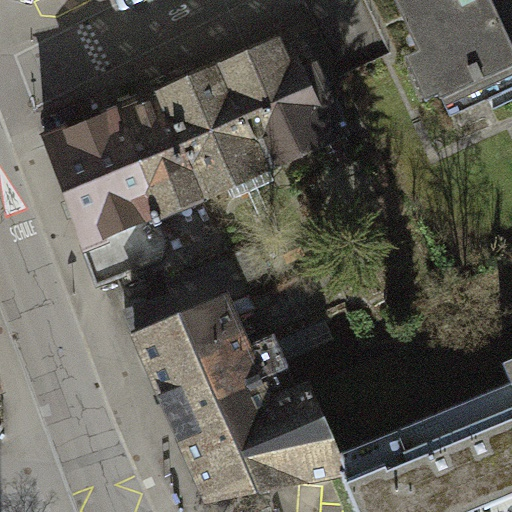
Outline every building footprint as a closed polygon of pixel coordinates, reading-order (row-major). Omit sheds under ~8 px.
[(511,0),(390,0),(436,98),(511,63),(511,51),(511,0)] [(163,94),(200,197),(343,131),(319,70),(305,31),(200,79),(163,94)] [(163,94),(117,111),(157,214),(200,197),(163,94)] [(157,214),(117,111),(43,139),(97,285),(170,253),(157,214)] [(170,290),(122,308),(201,496),(338,467),(309,383),(271,396),(264,377),(287,368),(273,335),(248,346),(229,302),(249,293),(230,254),(166,280),(170,290)] [(511,381),(511,395),(338,467),(357,511),(509,511),(511,511),(511,379),(511,380),(511,381)]
